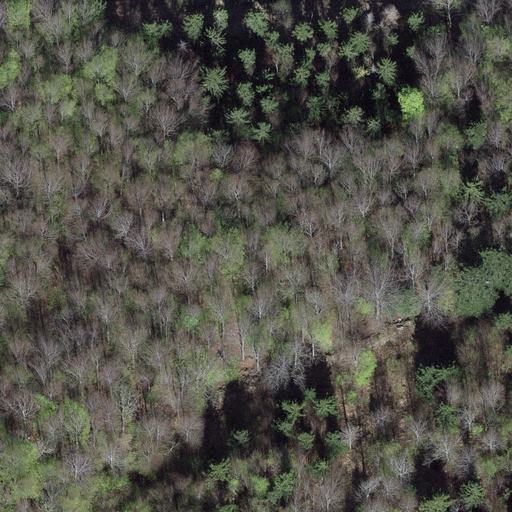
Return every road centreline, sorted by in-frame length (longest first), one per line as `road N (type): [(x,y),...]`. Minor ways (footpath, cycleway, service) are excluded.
road 1 (track): [(511,304),(134,443),(0,511)]
road 2 (track): [(0,26),(511,6)]
